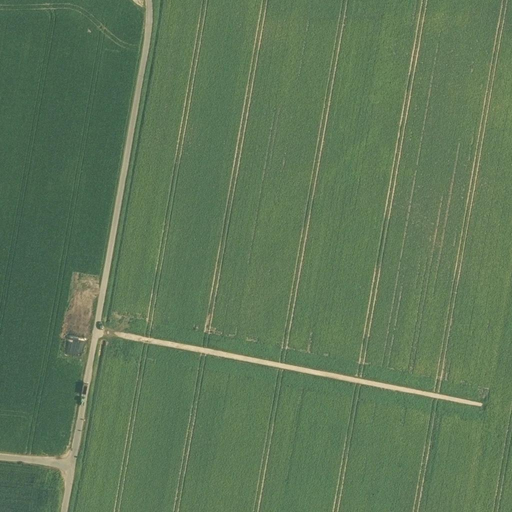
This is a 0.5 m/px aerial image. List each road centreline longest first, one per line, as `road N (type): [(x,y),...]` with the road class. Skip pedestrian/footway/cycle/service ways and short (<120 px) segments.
road 1 (unclassified): [(149,0),(149,44),(65,511)]
road 2 (track): [(96,329),(484,411)]
